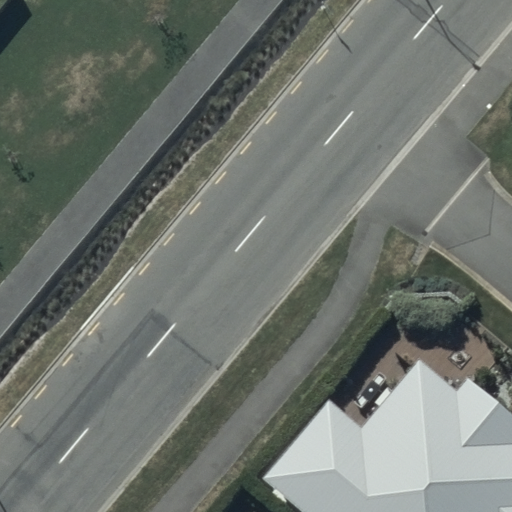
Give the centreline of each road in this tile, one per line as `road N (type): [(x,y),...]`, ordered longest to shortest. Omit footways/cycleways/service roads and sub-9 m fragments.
road 1 (tertiary): [(17,511),(350,114)]
road 2 (residential): [(511,250),(350,114)]
road 3 (tertiary): [(350,114),(447,0)]
